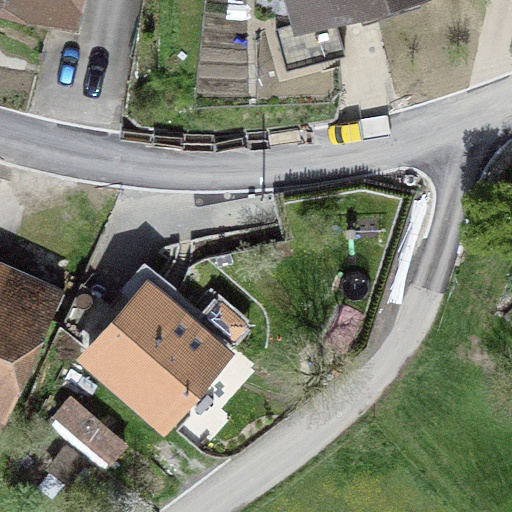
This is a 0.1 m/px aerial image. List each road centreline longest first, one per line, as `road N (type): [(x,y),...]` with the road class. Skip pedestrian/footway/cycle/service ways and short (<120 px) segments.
road 1 (residential): [(434,126),(444,184),(441,240),(428,282),(383,362),(285,452),(198,511)]
road 2 (residential): [(0,133),(95,153),(214,161),(272,159),(434,126)]
